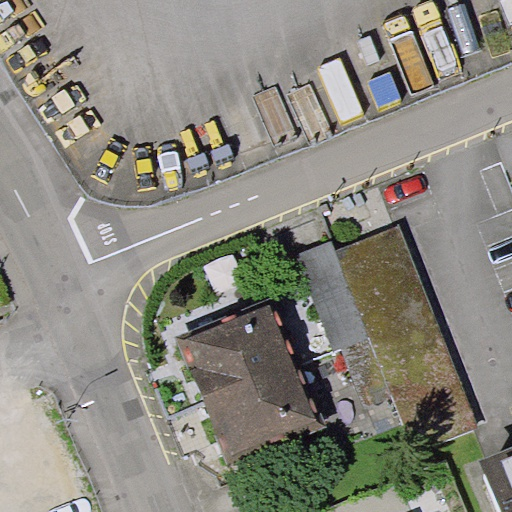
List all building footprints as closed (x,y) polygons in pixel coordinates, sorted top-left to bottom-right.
[(399,225),(336,249),(370,337),(404,424),(415,451),(478,427),(399,225)] [(333,240),(295,254),(333,352),(340,349),(370,337),(336,249),(333,240)] [(302,363),(274,296),(178,336),(205,402),(302,363)] [(340,349),(373,435),(404,424),(370,337),(340,349)] [(327,425),(302,363),(205,402),(230,464),(327,425)] [(501,511),(511,511),(511,445),(479,458),(501,511)]
